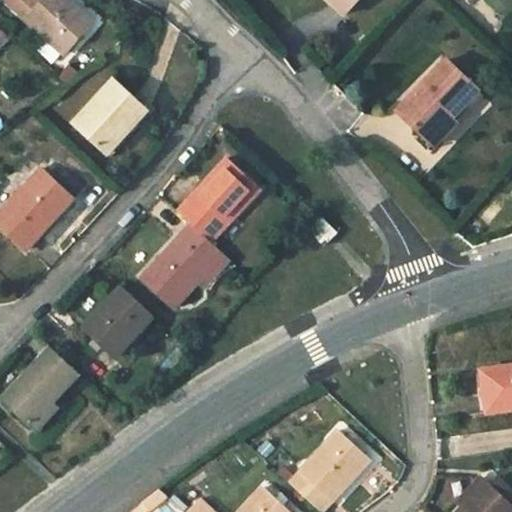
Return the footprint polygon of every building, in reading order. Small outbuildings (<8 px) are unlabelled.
[(38,0),(3,0),(46,38),(38,47),(54,62),(62,53),(65,55),(94,24),(68,0),(40,0),(40,1),(38,0)] [(329,0),(346,16),(361,0),(329,0)] [(82,69),(94,60),(84,46),(71,56),(82,69)] [(399,111),(428,138),(449,116),(452,119),(479,91),(446,61),(399,111)] [(66,84),(76,77),(66,69),(58,77),(66,84)] [(114,80),(73,124),(113,160),(140,130),(136,126),(150,112),(114,80)] [(457,124),(452,119),(449,116),(428,138),(436,146),(457,124)] [(192,226),(211,243),(261,189),(227,159),(177,213),(192,226)] [(44,169),(0,216),(0,228),(26,252),(85,189),(59,165),(50,175),(44,169)] [(324,245),(336,234),(321,220),(310,232),(324,245)] [(175,309),(203,278),(224,255),(211,243),(192,226),(143,279),(175,309)] [(224,255),(203,278),(209,284),(229,261),(224,255)] [(153,316),(122,288),(83,329),(115,358),(153,316)] [(30,427),(53,402),(79,374),(51,348),(2,401),(30,427)] [(511,367),(481,372),(487,414),(511,410),(511,367)] [(59,408),(53,402),(30,427),(37,433),(59,408)] [(291,484),(321,511),(324,511),(372,461),(339,432),(291,484)] [(511,504),(511,502),(511,490),(489,469),(481,477),(511,504)] [(459,511),(511,511),(511,507),(486,483),(459,511)] [(289,511),(265,489),(243,511),(289,511)] [(182,511),(214,511),(198,494),(180,510),(182,511)]
